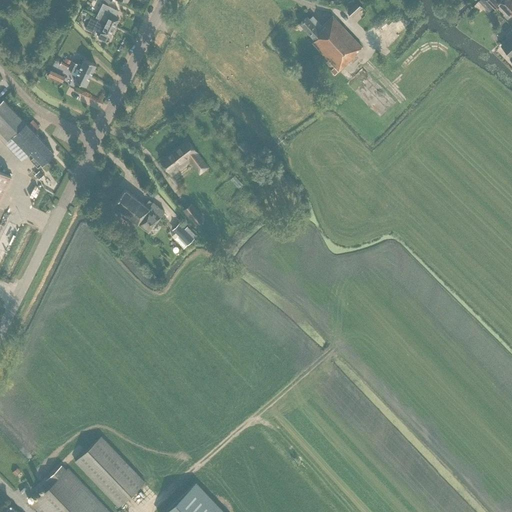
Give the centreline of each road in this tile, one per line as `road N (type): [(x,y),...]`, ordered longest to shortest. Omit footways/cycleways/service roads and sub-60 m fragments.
road 1 (tertiary): [(0,335),(96,140)]
road 2 (tertiary): [(96,140),(166,0)]
